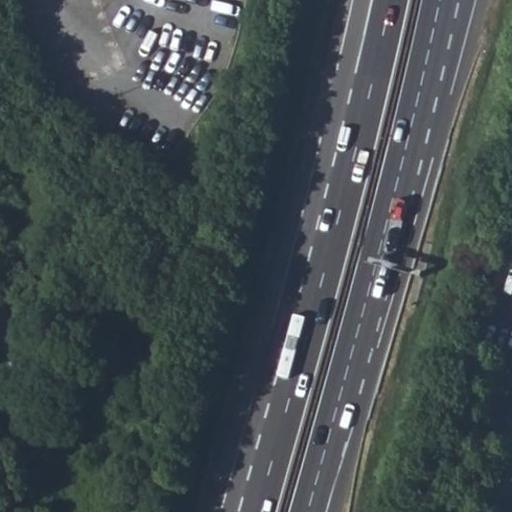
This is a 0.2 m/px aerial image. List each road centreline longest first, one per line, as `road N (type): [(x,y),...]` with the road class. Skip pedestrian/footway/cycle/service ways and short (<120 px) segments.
road 1 (trunk): [(307,511),(440,0)]
road 2 (trunk): [(372,82),(257,511)]
road 3 (unknown): [(217,31),(202,64),(160,76),(111,60),(67,0)]
